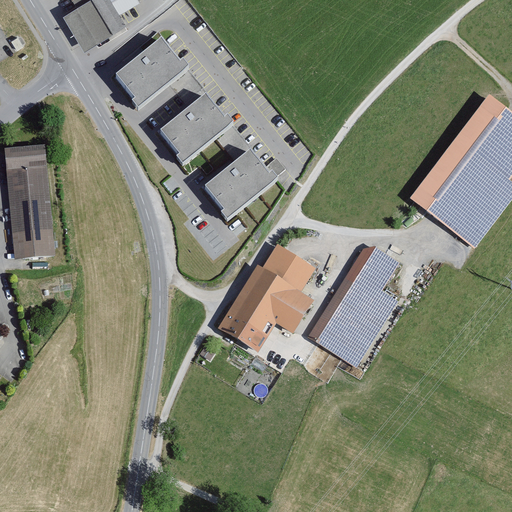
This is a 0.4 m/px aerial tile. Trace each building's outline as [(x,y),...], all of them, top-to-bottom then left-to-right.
[(139,2),(137,0),(90,0),(75,9),(97,45),(126,28),(118,15),(139,2)] [(97,45),(75,9),(62,17),(84,53),(97,45)] [(162,40),(113,78),(137,110),(186,71),(162,40)] [(206,98),(159,134),(185,167),(232,131),(206,98)] [(511,113),(492,98),(413,202),(476,251),(511,204),(511,113)] [(47,148),(8,152),(18,261),(58,257),(47,148)] [(250,155),(203,191),(229,224),(276,188),(250,155)] [(263,271),(259,269),(222,331),(262,354),(280,325),(297,335),(316,302),(298,292),(312,268),(277,247),(263,271)] [(379,249),(365,250),(311,339),(359,369),(400,302),(384,293),(403,263),(379,249)]
